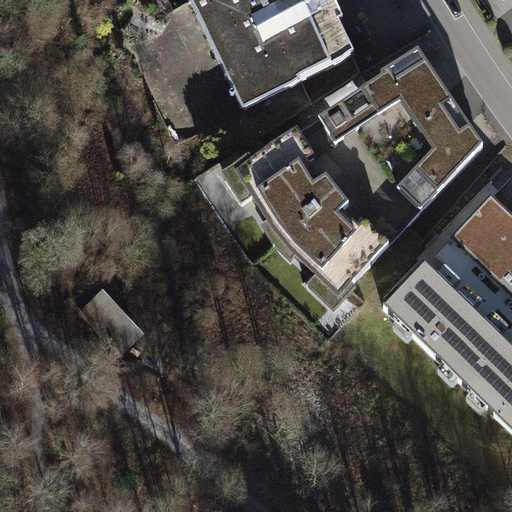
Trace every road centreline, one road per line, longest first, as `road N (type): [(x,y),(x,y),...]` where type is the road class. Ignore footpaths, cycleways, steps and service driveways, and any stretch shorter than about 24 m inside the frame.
road 1 (track): [(269,511),(0,301)]
road 2 (track): [(40,511),(21,320),(0,236)]
road 3 (residential): [(511,115),(434,0)]
